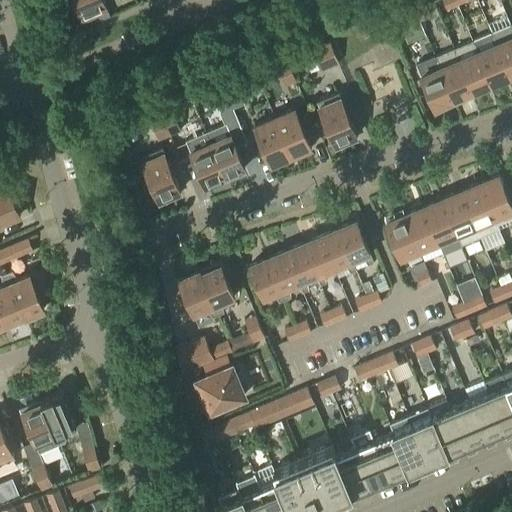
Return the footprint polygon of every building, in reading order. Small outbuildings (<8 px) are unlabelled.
[(74,0),(81,17),(93,11),(97,20),(107,15),(104,7),(106,6),(103,0),(74,0)] [(455,0),(442,0),(446,8),(457,3),(455,0)] [(426,4),(415,8),(419,19),(430,15),(426,4)] [(415,8),(403,13),(408,24),(419,19),(415,8)] [(415,39),(445,25),(439,11),(408,25),(415,39)] [(511,29),(510,24),(491,32),(511,80),(511,79),(511,29)] [(491,32),(472,40),(492,88),(503,83),(501,79),(509,75),(511,80),(491,32)] [(329,40),(311,47),(320,70),(338,62),(329,40)] [(472,40),(453,48),(473,96),(484,91),(482,86),(490,83),(492,88),(472,40)] [(453,48),(434,56),(439,67),(455,103),(465,99),(463,94),(471,91),(473,96),(453,48)] [(434,56),(415,64),(433,106),(435,112),(447,107),(445,102),(452,99),(454,104),(455,103),(439,67),(434,56)] [(286,58),(275,63),(285,85),(296,80),(286,58)] [(234,80),(223,85),(232,107),(233,107),(243,102),(234,80)] [(338,91),(315,100),(323,117),(320,118),(327,133),(329,132),(334,144),(338,142),(339,146),(354,140),(353,136),(356,135),(338,91)] [(171,107),(160,112),(169,134),(180,129),(171,107)] [(294,108),(273,116),(290,155),(292,154),(293,156),(308,150),(307,148),(310,147),(304,131),(306,130),(300,117),(298,118),(294,108)] [(169,134),(160,112),(148,117),(158,139),(169,134)] [(273,116),(253,125),(257,135),(255,136),(261,149),(263,148),(268,161),(270,166),(281,162),(280,159),(290,155),(273,116)] [(230,134),(210,142),(224,176),(228,174),(229,176),(237,172),(236,171),(245,168),(235,145),(236,144),(234,138),(232,138),(230,134)] [(210,142),(189,151),(191,156),(190,156),(193,162),(194,162),(204,185),(224,176),(210,142)] [(161,146),(139,156),(146,173),(144,174),(150,189),(153,188),(158,199),(161,198),(163,202),(178,195),(176,191),(180,190),(161,146)] [(511,206),(498,174),(479,182),(499,229),(511,223),(511,206)] [(479,182),(460,190),(480,237),(499,229),(479,182)] [(0,223),(19,215),(7,185),(0,188),(0,223)] [(460,190),(441,198),(456,233),(461,245),(480,237),(460,190)] [(441,198),(423,206),(437,241),(442,253),(443,254),(462,246),(461,245),(456,233),(441,198)] [(423,206),(404,214),(419,249),(437,241),(423,206)] [(392,222),(386,225),(399,257),(419,249),(404,214),(390,219),(392,222)] [(353,221),(338,227),(352,259),(361,255),(367,264),(373,261),(369,252),(357,222),(354,223),(353,221)] [(338,227),(321,234),(335,266),(344,262),(350,271),(356,269),(352,259),(338,227)] [(321,234),(304,241),(318,273),(322,283),(328,280),(325,270),(335,266),(321,234)] [(27,237),(0,248),(0,258),(1,262),(32,249),(27,237)] [(304,241),(282,250),(296,283),(300,292),(306,290),(303,279),(318,273),(304,241)] [(282,250),(265,257),(283,299),(289,297),(286,287),(296,283),(282,250)] [(265,257),(248,265),(262,297),(271,293),(277,302),(283,299),(265,257)] [(214,264),(199,270),(217,314),(222,312),(220,302),(234,296),(220,264),(215,266),(214,264)] [(426,268),(415,273),(420,284),(431,279),(426,268)] [(11,271),(6,273),(24,317),(44,309),(36,292),(46,288),(38,270),(17,280),(11,271)] [(199,270),(178,279),(192,313),(206,308),(212,317),(217,314),(199,270)] [(3,285),(0,286),(0,311),(5,323),(23,315),(24,317),(6,273),(0,275),(3,285)] [(511,281),(511,280),(500,285),(505,296),(511,292),(511,281)] [(500,285),(489,289),(494,301),(505,296),(500,285)] [(377,289),(366,294),(371,305),(382,300),(377,289)] [(366,294),(355,298),(360,309),(371,305),(366,294)] [(474,296),(463,301),(467,312),(478,307),(474,296)] [(463,301),(451,305),(456,316),(467,312),(463,301)] [(506,302),(496,306),(502,319),(511,315),(506,302)] [(344,303),(332,308),(337,319),(348,314),(344,303)] [(496,306),(487,310),(493,323),(502,319),(496,306)] [(332,308),(321,312),(326,324),(337,319),(332,308)] [(257,314),(245,318),(253,341),(264,337),(257,314)] [(468,318),(458,322),(464,335),(473,331),(468,318)] [(305,319),(293,324),(298,335),(309,331),(305,319)] [(458,322),(449,326),(454,339),(464,335),(458,322)] [(293,324),(282,329),(287,340),(298,335),(293,324)] [(430,334),(420,338),(426,351),(435,347),(430,334)] [(203,335),(176,346),(182,371),(213,358),(230,350),(226,340),(209,347),(203,335)] [(420,338),(411,342),(416,355),(426,351),(420,338)] [(392,350),(382,354),(388,367),(397,363),(392,350)] [(207,374),(196,378),(209,409),(244,395),(231,364),(230,364),(226,353),(203,363),(207,374)] [(382,354),(373,358),(378,371),(388,367),(382,354)] [(363,362),(354,366),(359,379),(369,375),(363,362)] [(511,367),(502,372),(506,383),(511,396),(511,367)] [(335,374),(325,378),(331,391),(340,387),(335,374)] [(325,378),(316,382),(321,395),(331,391),(325,378)] [(511,396),(506,383),(487,391),(503,428),(511,424),(511,396)] [(273,400),(249,410),(256,426),(262,423),(261,421),(306,402),(307,405),(313,402),(307,386),(289,393),(278,398),(273,400)] [(61,391),(42,399),(60,443),(65,441),(62,431),(76,425),(61,391)] [(487,391),(469,399),(484,436),(494,432),(495,433),(500,431),(500,429),(503,428),(487,391)] [(446,397),(426,405),(446,452),(447,452),(456,448),(457,449),(462,446),(462,445),(465,444),(450,407),(446,397)] [(26,409),(21,411),(38,452),(60,443),(42,399),(25,406),(26,409)] [(469,399),(450,407),(465,444),(475,440),(476,441),(481,438),(481,437),(484,436),(469,399)] [(426,405),(407,413),(427,460),(437,456),(438,457),(443,455),(443,454),(446,452),(426,405)] [(407,413),(388,421),(392,431),(408,468),(418,464),(419,465),(424,463),(424,462),(427,460),(407,413)] [(240,414),(230,418),(236,431),(245,427),(240,414)] [(230,418),(221,422),(226,435),(236,431),(230,418)] [(0,463),(14,457),(6,437),(8,436),(4,427),(2,428),(0,423),(0,463)] [(211,426),(202,430),(207,443),(217,439),(211,426)] [(392,431),(373,439),(389,476),(399,472),(399,473),(405,470),(405,469),(407,468),(407,469),(408,468),(392,431)] [(373,439),(354,447),(370,484),(380,480),(381,481),(386,478),(386,477),(389,476),(373,439)] [(93,443),(81,447),(88,470),(100,467),(93,443)] [(330,444),(302,455),(323,505),(332,502),(332,500),(351,492),(330,444)] [(354,447),(335,455),(351,492),(352,492),(354,491),(355,492),(360,489),(360,488),(370,484),(354,447)] [(297,458),(273,468),(291,511),(304,511),(313,508),(314,509),(318,508),(297,458)] [(42,461),(31,466),(40,488),(52,483),(42,461)] [(271,463),(253,471),(259,487),(270,511),(291,511),(273,468),(271,463)] [(103,472),(69,484),(73,496),(80,493),(84,502),(95,498),(91,489),(107,483),(103,472)] [(238,487),(237,488),(247,511),(270,511),(259,487),(241,495),(238,487)] [(57,488),(46,493),(53,511),(63,511),(66,511),(57,488)] [(215,505),(214,506),(215,511),(247,511),(237,488),(217,496),(221,504),(216,506),(215,505)] [(40,511),(35,497),(24,501),(27,511),(40,511)]
